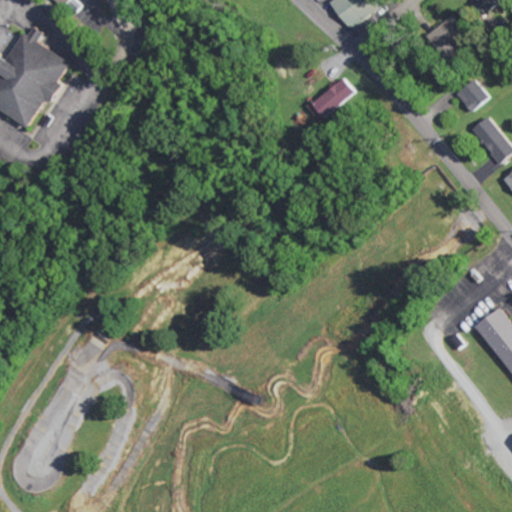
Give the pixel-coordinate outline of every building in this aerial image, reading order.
[(56,0),(67,10),(76,0),(56,0)] [(342,0),(337,4),(357,30),(389,4),(386,0),(342,0)] [(510,0),(484,0),(495,13),(510,0)] [(471,31),(459,16),(438,32),(449,47),(471,31)] [(0,77),(0,107),(38,130),(65,85),(64,84),(76,64),(43,44),(49,34),(39,28),(34,37),(29,33),(13,60),(3,54),(0,59),(0,68),(4,71),(0,77)] [(320,105),(333,120),(362,94),(349,78),(320,105)] [(494,100),(481,80),(462,93),(475,113),(494,100)] [(505,165),(511,160),(511,140),(495,118),(478,130),(505,165)] [(482,326),(511,366),(511,315),(506,308),(482,326)]
